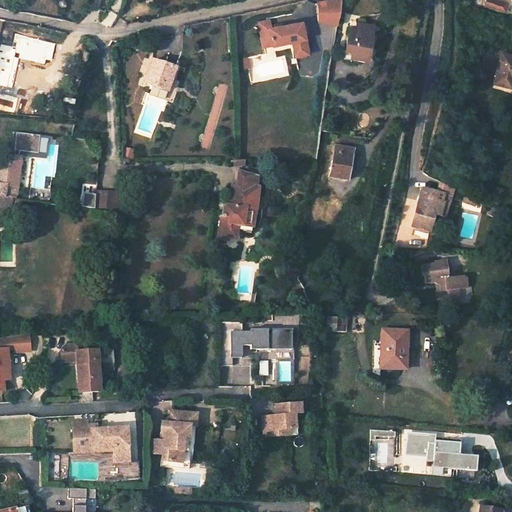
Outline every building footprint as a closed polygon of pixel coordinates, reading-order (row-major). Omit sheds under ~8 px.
[(340,0),(333,0),(316,3),(317,22),(337,25),(340,0)] [(498,0),(488,0),(487,5),(506,11),(508,2),(498,0)] [(267,22),(255,24),(260,48),(289,42),(292,57),(304,54),(297,20),(268,26),(267,22)] [(349,28),(345,55),(364,58),(369,25),(356,23),(355,29),(349,28)] [(511,54),(506,53),(498,83),(511,87),(511,54)] [(165,89),(166,90),(173,65),(150,58),(145,76),(143,75),(140,82),(149,85),(165,89)] [(150,88),(149,93),(163,97),(165,89),(149,85),(148,88),(150,88)] [(10,151),(36,157),(41,138),(15,132),(10,151)] [(335,147),(329,179),(347,183),(353,151),(335,147)] [(0,208),(11,211),(11,205),(12,200),(17,200),(21,158),(0,156),(0,208)] [(221,221),(219,238),(228,240),(228,236),(236,238),(238,230),(242,230),(242,232),(252,234),(256,208),(254,207),(255,199),(258,199),(260,187),(257,186),(259,177),(240,173),(237,186),(233,185),(230,207),(226,207),(225,216),(223,216),(223,221),(221,221)] [(420,195),(411,226),(429,231),(434,214),(438,201),(441,201),(443,193),(427,188),(424,196),(420,195)] [(116,193),(95,192),(94,208),(115,209),(116,193)] [(451,195),(443,193),(441,201),(438,201),(434,214),(445,217),(451,195)] [(476,200),(465,194),(462,199),(474,204),(476,200)] [(490,207),(487,213),(493,216),(497,210),(490,207)] [(398,234),(388,231),(384,244),(393,247),(398,234)] [(436,291),(437,300),(446,299),(448,296),(458,295),(457,289),(464,288),(466,286),(465,278),(463,276),(448,278),(446,260),(434,262),(435,264),(421,265),(422,275),(425,274),(425,282),(435,281),(435,282),(437,284),(439,284),(440,290),(438,290),(436,291)] [(348,311),(327,312),(327,332),(348,332),(348,311)] [(409,333),(384,331),(381,370),(400,371),(401,360),(407,361),(409,333)] [(251,332),(229,332),(229,373),(243,373),(243,366),(251,366),(251,354),(260,354),(260,358),(300,358),(300,338),(260,338),(260,341),(251,340),(251,332)] [(0,390),(1,391),(1,380),(7,380),(5,349),(12,349),(12,352),(28,351),(27,334),(0,338),(0,390)] [(60,362),(76,362),(75,352),(75,346),(64,346),(63,346),(61,347),(60,348),(60,349),(59,351),(60,352),(60,362)] [(76,362),(77,393),(97,393),(96,365),(112,365),(112,351),(75,352),(76,362)] [(276,418),(262,418),(263,439),(277,438),(276,432),(291,431),(290,415),(299,415),(299,406),(274,407),(274,413),(275,413),(276,418)] [(170,423),(165,422),(163,432),(166,432),(160,465),(188,471),(192,454),(194,454),(199,428),(194,427),(196,415),(173,411),(170,423)] [(111,451),(111,464),(126,463),(125,439),(103,440),(103,430),(96,430),(90,430),(86,425),(86,420),(72,420),(72,437),(75,437),(79,432),(83,435),(83,450),(111,449),(111,451)] [(125,429),(103,430),(103,440),(125,439),(125,429)] [(75,437),(72,437),(73,452),(111,451),(111,449),(83,450),(83,435),(79,432),(75,437)] [(381,433),(371,432),(371,442),(376,442),(380,438),(381,433)] [(430,470),(433,470),(446,471),(455,472),(457,445),(432,443),(432,447),(426,447),(427,438),(404,436),(402,460),(425,461),(425,456),(431,456),(430,470)] [(72,511),(49,511),(48,511),(86,511),(86,499),(96,499),(96,488),(68,487),(68,499),(72,499),(72,511)]
